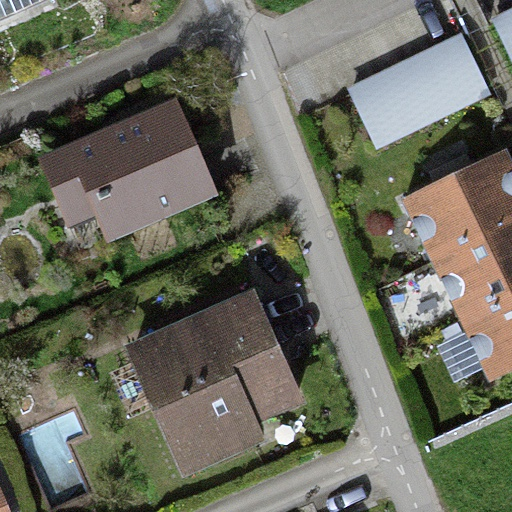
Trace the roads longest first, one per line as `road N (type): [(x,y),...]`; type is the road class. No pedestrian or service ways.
road 1 (residential): [(229,13),(417,511)]
road 2 (residential): [(229,13),(0,114)]
